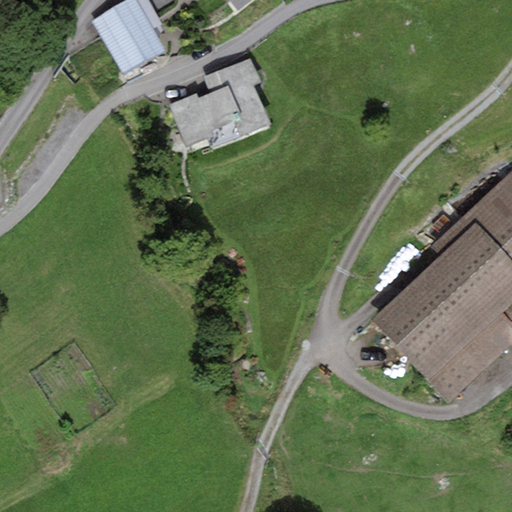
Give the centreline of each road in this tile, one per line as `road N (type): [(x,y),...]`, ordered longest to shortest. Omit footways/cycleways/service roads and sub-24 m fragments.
road 1 (residential): [(511,80),(401,176),(306,358),(249,511)]
road 2 (residential): [(0,230),(118,100),(228,54),(319,0)]
road 3 (tertiary): [(0,151),(99,0)]
